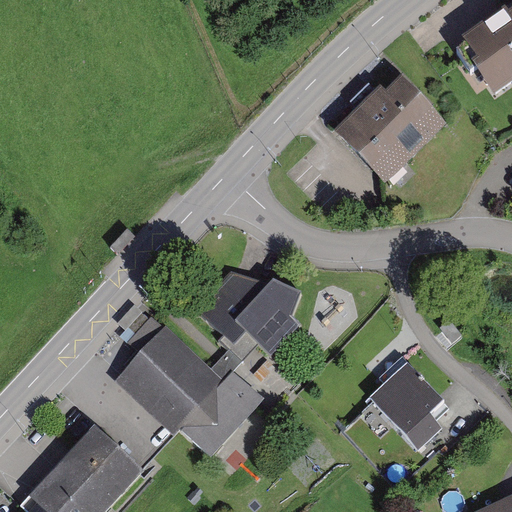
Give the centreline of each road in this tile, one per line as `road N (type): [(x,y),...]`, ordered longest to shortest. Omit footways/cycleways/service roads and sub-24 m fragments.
road 1 (tertiary): [(228,173),(0,421)]
road 2 (residential): [(228,173),(294,233),(327,247),(511,237)]
road 3 (tertiary): [(228,173),(316,75),(405,0)]
